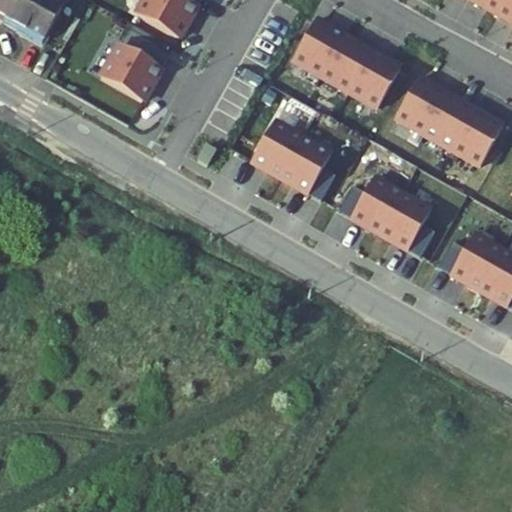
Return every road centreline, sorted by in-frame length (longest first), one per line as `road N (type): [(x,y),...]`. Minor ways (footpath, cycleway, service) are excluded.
road 1 (residential): [(152,176),(511,383)]
road 2 (residential): [(152,176),(248,0)]
road 3 (residential): [(0,89),(152,176)]
road 4 (residential): [(367,0),(511,82)]
